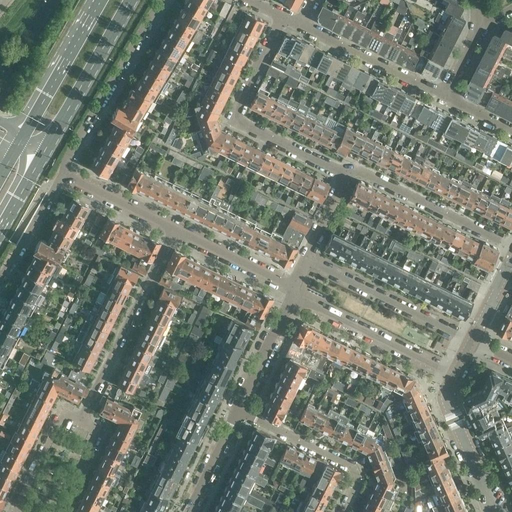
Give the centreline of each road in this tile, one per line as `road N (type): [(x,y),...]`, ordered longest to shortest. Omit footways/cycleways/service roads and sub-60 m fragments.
road 1 (residential): [(345,171),(234,119),(283,19)]
road 2 (residential): [(80,421),(175,230)]
road 3 (residential): [(62,173),(162,0)]
road 4 (residential): [(473,339),(306,258)]
road 5 (residential): [(511,244),(358,169),(345,171)]
road 6 (residential): [(237,411),(356,463),(360,480),(344,511)]
road 7 (residential): [(292,295),(455,375)]
road 8 (primary): [(44,152),(130,0)]
road 9 (residential): [(301,26),(444,99)]
road 10 (primary): [(100,0),(24,134)]
road 11 (tertiary): [(493,511),(449,403),(455,375)]
road 12 (residential): [(292,295),(279,280),(175,230)]
road 13 (residential): [(0,292),(62,173)]
road 14 (residential): [(237,411),(292,295)]
road 15 (residential): [(175,230),(62,173)]
road 16 (residential): [(80,421),(59,421),(10,511)]
